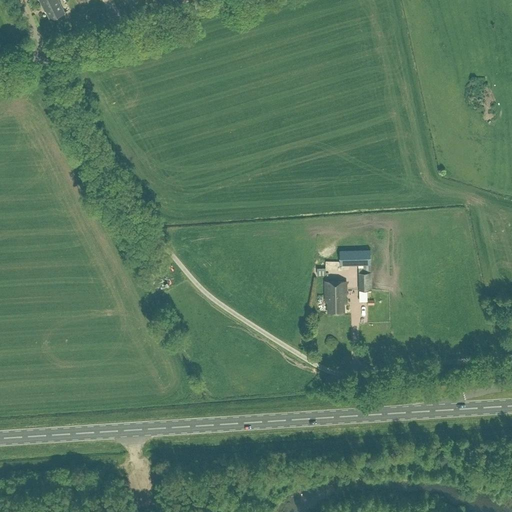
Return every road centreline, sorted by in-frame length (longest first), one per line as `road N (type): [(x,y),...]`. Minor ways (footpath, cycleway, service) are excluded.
road 1 (unclassified): [(511,358),(332,372),(233,315),(195,284),(128,202),(45,54)]
road 2 (primary): [(0,437),(511,405)]
road 3 (unclassified): [(45,54),(226,0)]
